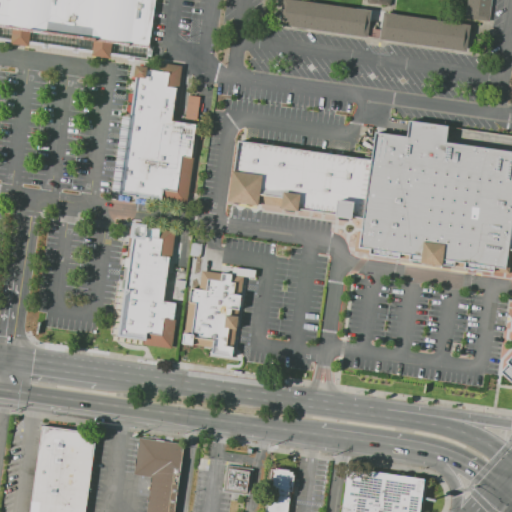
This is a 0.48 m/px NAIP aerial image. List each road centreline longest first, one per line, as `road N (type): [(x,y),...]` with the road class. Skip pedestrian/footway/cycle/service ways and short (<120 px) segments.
road 1 (primary): [(4,389),(320,433)]
road 2 (primary): [(320,433),(421,449),(497,484)]
road 3 (primary): [(388,414),(212,389)]
road 4 (primary): [(511,459),(479,437),(388,414)]
road 5 (primary): [(511,424),(388,414)]
